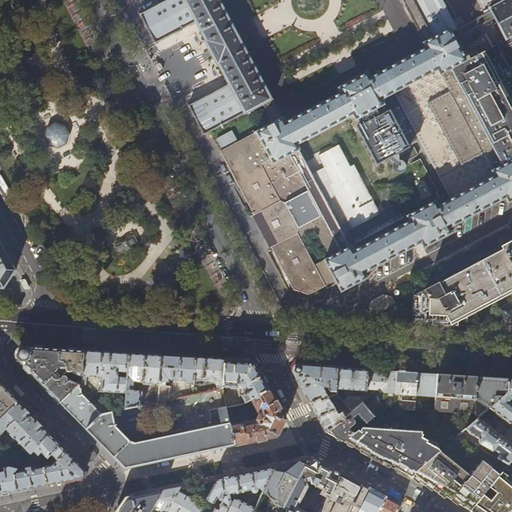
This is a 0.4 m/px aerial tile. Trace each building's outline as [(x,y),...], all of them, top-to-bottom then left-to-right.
[(219,0),(164,0),(140,13),(155,43),(195,21),(229,84),(189,105),(204,135),(271,99),(219,0)] [(401,0),(426,47),(458,28),(442,0),(401,0)] [(511,0),(503,0),(489,8),(490,10),(505,40),(511,36),(511,0)] [(282,119),(255,132),(272,165),(299,151),(295,144),(353,114),(378,165),(410,148),(388,108),(385,99),(443,69),(446,77),(472,64),(487,56),(484,51),(505,40),(490,10),(458,28),(426,47),(370,77),(367,72),(351,81),(339,87),(342,92),(284,122),(282,119)] [(472,64),(454,73),(505,167),(511,162),(511,102),(487,56),(472,64)] [(454,73),(446,77),(454,90),(431,103),(466,168),(486,157),(493,173),(505,167),(454,73)] [(61,127),(52,124),(44,128),(40,137),(45,146),(55,149),(64,145),(66,134),(61,127)] [(255,132),(220,150),(293,290),(309,296),(337,282),(327,263),(353,249),(326,201),(335,197),(352,229),(380,214),(354,165),(351,167),(339,145),(318,156),(324,168),(311,175),(299,151),(272,165),(255,132)] [(353,249),(327,263),(337,282),(342,291),(367,277),(364,272),(408,249),(421,243),(424,247),(451,233),(449,228),(505,197),(508,202),(511,200),(511,163),(505,167),(493,173),(494,176),(439,205),(436,200),(408,215),(410,220),(353,249)] [(109,247),(113,256),(136,245),(132,236),(109,247)] [(412,323),(458,326),(458,321),(511,293),(511,240),(508,243),(501,246),(502,249),(439,283),(439,282),(414,295),(412,323)] [(0,288),(4,289),(10,280),(16,270),(0,241),(0,288)] [(21,281),(22,283),(23,285),(24,287),(25,289),(25,290),(26,290),(27,290),(31,289),(31,288),(30,287),(29,286),(27,282),(27,281),(26,280),(25,280),(24,280),(21,281)] [(59,362),(60,349),(47,348),(22,346),(21,347),(16,357),(17,358),(43,385),(52,377),(55,380),(58,379),(61,377),(61,376),(57,372),(54,372),(56,370),(66,370),(66,365),(64,362),(59,362)] [(72,349),(60,349),(59,362),(64,362),(66,365),(66,370),(67,371),(69,372),(71,372),(80,376),(78,380),(81,381),(84,350),(72,349)] [(81,381),(86,384),(86,376),(102,377),(101,396),(110,396),(111,392),(126,393),(127,378),(117,377),(117,371),(128,372),(129,353),(106,352),(84,350),(81,381)] [(140,354),(129,353),(128,372),(127,378),(126,393),(125,410),(142,406),(140,399),(141,391),(135,390),(136,382),(160,384),(161,355),(140,354)] [(178,357),(161,355),(160,384),(158,402),(169,400),(170,386),(165,386),(165,382),(169,382),(170,380),(173,380),(173,383),(176,383),(176,381),(184,381),(187,384),(194,384),(196,358),(178,357)] [(212,359),(196,358),(194,384),(203,384),(204,381),(208,381),(208,383),(215,383),(215,382),(217,384),(219,384),(219,389),(223,388),(223,387),(225,360),(212,359)] [(238,361),(225,360),(223,387),(239,388),(239,386),(240,386),(241,387),(241,388),(242,388),(243,388),(243,391),(244,394),(242,395),(247,403),(251,400),(269,390),(263,378),(254,362),(238,361)] [(312,366),(297,365),(293,371),(301,386),(310,403),(321,398),(323,402),(330,398),(324,389),(329,387),(331,392),(336,392),(336,390),(337,368),(316,366),(312,366)] [(364,369),(337,368),(336,390),(366,392),(366,390),(368,370),(364,369)] [(382,371),(368,370),(366,390),(396,393),(397,372),(396,372),(382,371)] [(400,372),(397,372),(396,393),(395,409),(415,411),(415,401),(401,400),(402,395),(435,397),(437,374),(424,374),(400,372)] [(463,376),(437,374),(435,397),(434,413),(474,416),(475,400),(477,377),(463,376)] [(60,402),(81,381),(78,380),(77,383),(68,379),(67,377),(66,376),(63,376),(61,376),(61,377),(58,379),(55,380),(52,377),(43,385),(52,395),(60,402)] [(504,379),(477,377),(475,400),(491,408),(507,395),(508,379),(504,379)] [(511,379),(508,379),(507,395),(491,408),(510,423),(511,421),(511,379)] [(86,385),(86,384),(81,381),(60,402),(72,415),(86,429),(101,415),(81,394),(81,389),(85,385),(86,385)] [(7,391),(1,385),(0,385),(0,419),(18,402),(7,391)] [(277,405),(269,390),(251,400),(259,414),(257,419),(230,425),(235,445),(276,436),(284,418),(277,405)] [(395,409),(396,393),(366,390),(366,392),(366,397),(366,400),(362,403),(375,416),(384,408),(395,409)] [(343,401),(349,408),(351,412),(362,403),(366,400),(366,397),(347,396),(343,401)] [(340,414),(330,398),(323,402),(321,398),(310,403),(318,418),(325,432),(326,432),(351,412),(349,408),(343,412),(340,414)] [(18,402),(0,419),(0,435),(7,430),(31,454),(34,451),(49,434),(30,415),(18,402)] [(375,416),(362,403),(351,412),(326,432),(334,437),(343,442),(357,430),(353,425),(356,423),(357,422),(357,420),(356,418),(361,415),(367,422),(375,416)] [(148,405),(142,406),(125,410),(101,415),(86,429),(105,449),(125,469),(145,465),(198,453),(235,445),(230,425),(227,406),(209,410),(212,426),(135,442),(130,441),(109,420),(149,411),(148,405)] [(511,458),(511,444),(480,418),(467,429),(471,434),(481,440),(480,442),(481,444),(493,451),(494,449),(500,454),(498,458),(508,464),(511,458)] [(421,432),(419,431),(403,431),(360,428),(357,430),(343,442),(353,447),(362,452),(381,462),(395,470),(410,478),(413,475),(440,452),(438,448),(427,443),(428,441),(422,438),(423,435),(422,435),(422,432),(421,432)] [(49,434),(34,451),(39,456),(42,453),(48,459),(50,456),(52,454),(57,460),(66,451),(52,437),(49,434)] [(498,458),(459,435),(440,452),(413,475),(425,487),(437,493),(470,511),(500,474),(508,464),(498,458)] [(52,454),(50,456),(55,462),(51,465),(46,460),(45,462),(43,464),(47,485),(62,482),(82,478),(85,471),(75,461),(66,451),(57,460),(52,454)] [(313,459),(307,460),(284,508),(289,510),(288,511),(307,511),(298,507),(308,487),(312,484),(323,489),(321,494),(324,496),(321,503),(324,505),(340,474),(334,471),(316,461),(313,459)] [(281,511),(284,508),(307,460),(283,466),(276,467),(264,491),(262,494),(269,497),(266,504),(272,507),(272,509),(278,511),(281,511)] [(25,470),(15,472),(14,473),(17,491),(29,489),(47,485),(43,464),(25,468),(25,470)] [(0,494),(6,494),(17,491),(14,473),(15,472),(19,468),(10,466),(5,467),(6,471),(1,472),(0,474),(0,494)] [(252,472),(236,476),(240,493),(251,490),(252,492),(253,493),(254,493),(255,493),(257,492),(257,491),(258,489),(260,489),(264,491),(276,467),(252,472)] [(352,501),(361,486),(344,476),(340,474),(324,505),(321,511),(358,511),(360,511),(359,511),(370,490),(364,487),(355,503),(352,501)] [(511,511),(511,482),(500,474),(470,511),(471,511),(511,511)] [(230,495),(240,493),(236,476),(220,479),(216,480),(206,499),(214,504),(217,499),(222,501),(218,509),(216,507),(213,511),(227,511),(232,503),(231,502),(230,495)] [(166,491),(164,491),(155,505),(164,510),(162,511),(160,511),(154,508),(151,511),(165,511),(166,510),(178,491),(180,488),(166,491)] [(378,495),(370,490),(359,511),(360,511),(358,511),(377,511),(385,498),(378,495)] [(151,511),(154,508),(155,505),(164,491),(141,496),(127,499),(118,511),(151,511)] [(178,491),(166,510),(169,511),(199,511),(203,505),(178,491)] [(393,503),(385,498),(377,511),(397,511),(400,507),(393,503)] [(232,503),(227,511),(252,511),(255,508),(237,499),(234,500),(232,503)]
